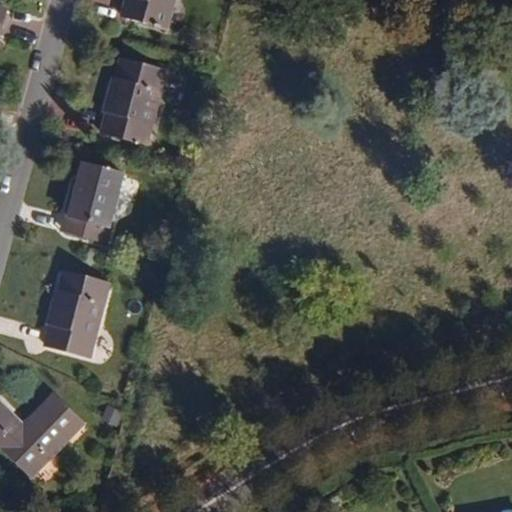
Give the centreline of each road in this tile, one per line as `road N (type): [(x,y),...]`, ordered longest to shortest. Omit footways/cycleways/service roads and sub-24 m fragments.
road 1 (tertiary): [(511,383),(339,426),(202,511)]
road 2 (residential): [(62,0),(0,230)]
